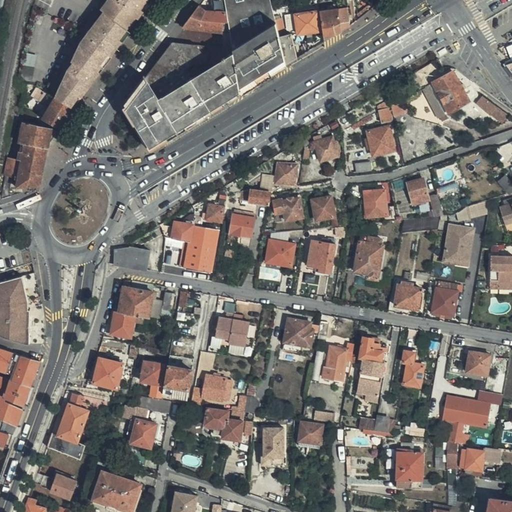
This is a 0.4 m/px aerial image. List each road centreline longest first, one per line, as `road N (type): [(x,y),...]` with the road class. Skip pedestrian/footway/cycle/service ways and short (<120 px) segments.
road 1 (residential): [(56,367),(81,369),(113,278),(123,271),(511,338)]
road 2 (secondary): [(428,0),(175,158)]
road 3 (tertiary): [(184,0),(103,108),(76,168)]
road 4 (residential): [(340,181),(398,174),(511,131)]
road 5 (tertiary): [(56,367),(4,511)]
road 6 (tertiary): [(56,367),(79,312),(88,251)]
